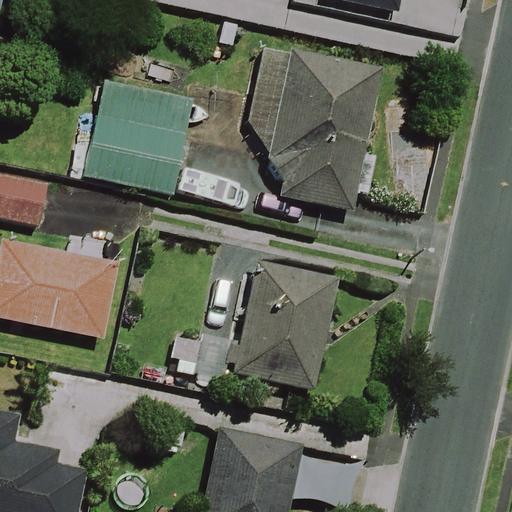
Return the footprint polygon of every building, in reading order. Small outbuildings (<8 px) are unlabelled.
[(270,0),(270,4),(319,14),(321,0),(351,0),(388,7),(389,0),(270,0)] [(317,245),(321,227),(339,230),(344,205),(357,208),(367,163),(353,160),(370,79),(250,54),(234,128),(262,164),(190,149),(177,216),(317,245)] [(184,100),(97,83),(77,184),(164,201),(176,139),(184,100)] [(45,181),(0,173),(0,219),(37,226),(45,181)] [(0,316),(106,337),(120,262),(5,240),(0,265),(0,316)] [(158,367),(169,369),(167,381),(215,390),(217,380),(303,397),(325,287),(239,270),(224,346),(176,336),(174,347),(162,344),(158,367)] [(48,474),(52,461),(2,448),(9,424),(0,421),(0,511),(70,511),(79,482),(48,474)] [(279,511),(292,455),(211,437),(195,511),(279,511)]
